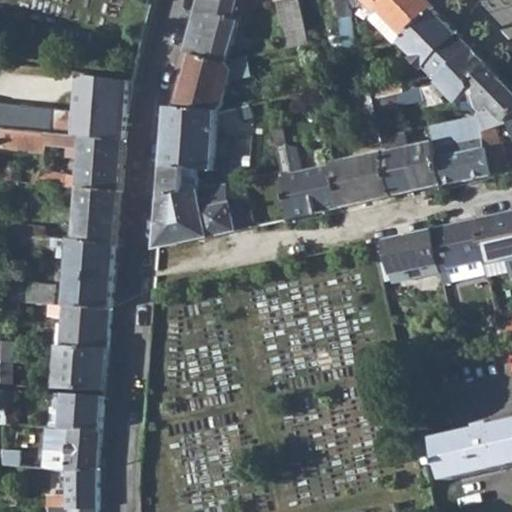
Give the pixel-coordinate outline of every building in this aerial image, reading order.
[(196,55),(232,63),(248,0),(199,0),(186,53),(196,55)] [(435,11),(424,0),(340,0),(343,35),(345,55),(356,53),(352,1),(359,0),(363,0),(376,16),(375,17),(400,45),(402,43),(435,11)] [(313,45),(305,3),(282,5),(288,49),(313,45)] [(472,49),(435,11),(402,43),(415,57),(420,53),(424,58),(429,53),(435,58),(439,55),(452,68),(472,49)] [(333,57),(345,55),(343,35),(331,36),(333,57)] [(489,66),(472,49),(452,68),(436,83),(421,87),(426,110),(443,103),(434,90),(440,85),(453,99),(455,99),(468,86),(489,66)] [(196,55),(181,109),(219,113),(226,107),(227,101),(235,102),(237,91),(231,88),(233,77),(253,72),(250,59),(232,63),(196,55)] [(319,74),(333,71),(331,58),(316,61),(319,74)] [(511,90),(489,66),(468,86),(474,104),(478,121),(482,121),(485,118),(487,116),(487,113),(485,111),(489,107),(507,125),(511,139),(511,90)] [(371,88),(371,91),(373,100),(395,94),(404,92),(400,80),(371,88)] [(468,86),(455,99),(458,108),(474,104),(468,86)] [(421,87),(404,92),(395,94),(398,106),(411,103),(415,117),(426,115),(426,110),(421,87)] [(382,143),(381,139),(373,100),(371,91),(355,95),(366,147),(382,143)] [(51,106),(0,100),(0,129),(2,129),(127,142),(129,111),(87,108),(87,115),(51,111),(51,106)] [(443,103),(426,110),(426,115),(445,110),(443,103)] [(171,111),(163,199),(201,190),(253,179),(251,170),(224,175),(225,179),(211,183),(199,184),(200,172),(215,171),(220,124),(233,124),(255,119),(253,105),(219,113),(181,109),(172,108),(171,111)] [(481,131),(494,176),(511,172),(511,171),(495,128),(481,131)] [(123,193),(127,142),(2,129),(1,139),(0,151),(46,155),(46,146),(69,148),(69,146),(83,147),(80,179),(66,175),(65,188),(123,193)] [(293,220),(345,208),(337,164),(335,153),(326,155),(328,167),(293,174),(284,130),(275,131),(293,220)] [(443,187),(494,176),(481,131),(433,142),(443,187)] [(394,198),(419,192),(409,147),(405,134),(381,139),(382,143),(384,154),(394,198)] [(419,192),(443,187),(433,142),(409,147),(419,192)] [(345,208),(394,198),(384,154),(337,164),(345,208)] [(53,187),(54,174),(46,174),(34,176),(34,172),(0,167),(0,181),(45,186),(53,187)] [(14,237),(119,246),(123,193),(65,188),(53,187),(45,186),(45,193),(50,193),(57,197),(79,199),(77,232),(15,226),(14,237)] [(201,190),(163,199),(159,249),(256,228),(249,199),(204,209),(201,190)] [(511,213),(477,221),(486,262),(487,266),(511,261),(511,213)] [(477,221),(435,230),(444,271),(446,283),(454,282),(452,270),(486,262),(477,221)] [(435,230),(386,241),(395,281),(444,271),(435,230)] [(66,306),(114,310),(119,246),(14,237),(8,236),(7,247),(55,251),(55,248),(70,249),(66,306)] [(23,302),(52,305),(55,305),(56,286),(30,283),(29,294),(25,294),(25,288),(14,287),(12,301),(14,301),(23,302)] [(22,315),(23,302),(14,301),(13,314),(22,315)] [(63,347),(110,352),(114,310),(66,306),(55,305),(52,305),(52,318),(64,319),(63,347)] [(511,324),(500,328),(503,340),(511,338),(511,324)] [(500,328),(481,333),(483,345),(503,340),(500,328)] [(399,340),(404,363),(460,350),(458,340),(409,351),(407,338),(399,340)] [(0,380),(16,382),(19,340),(7,339),(5,357),(0,356),(0,380)] [(57,389),(107,392),(110,352),(63,347),(59,347),(57,389)] [(23,393),(2,391),(3,403),(23,403),(23,393)] [(65,429),(104,432),(106,398),(67,396),(65,429)] [(17,413),(3,413),(3,425),(17,425),(17,413)] [(511,426),(502,429),(501,426),(488,429),(489,432),(444,443),(454,483),(511,469),(511,426)] [(71,471),(100,471),(104,432),(65,429),(48,428),(47,449),(69,451),(68,462),(32,459),(32,468),(71,471)] [(56,511),(100,511),(100,471),(71,471),(71,501),(49,499),(50,510),(56,511)] [(0,493),(1,506),(19,507),(18,494),(0,493)]
